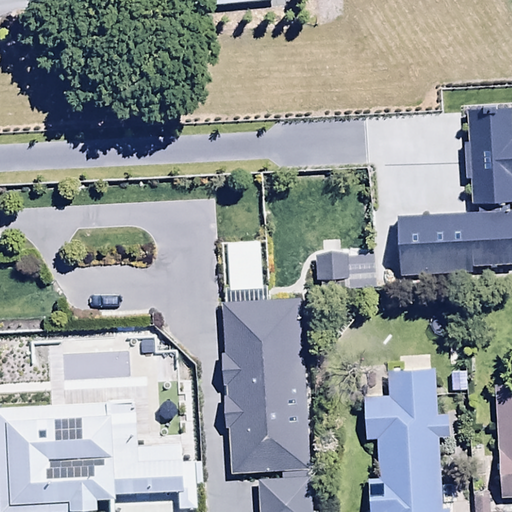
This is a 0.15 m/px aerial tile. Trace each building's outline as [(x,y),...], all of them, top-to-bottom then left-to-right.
[(190,0),(192,9),(276,1),(276,0),(190,0)] [(228,430),(230,475),(280,473),(281,481),(257,482),(258,511),(311,511),(301,301),(220,305),(224,431),(228,430)] [(435,370),(387,372),(388,399),(363,400),(365,443),(376,443),(378,482),(366,482),(367,511),(448,511),(448,508),(441,508),(438,438),(450,437),(449,416),(436,416),(435,370)] [(511,511),(511,386),(494,387),(500,500),(510,500),(510,511),(511,511)] [(117,495),(143,494),(143,502),(182,500),(180,446),(135,448),(133,404),(0,410),(0,511),(98,511),(98,502),(118,501),(117,495)]
